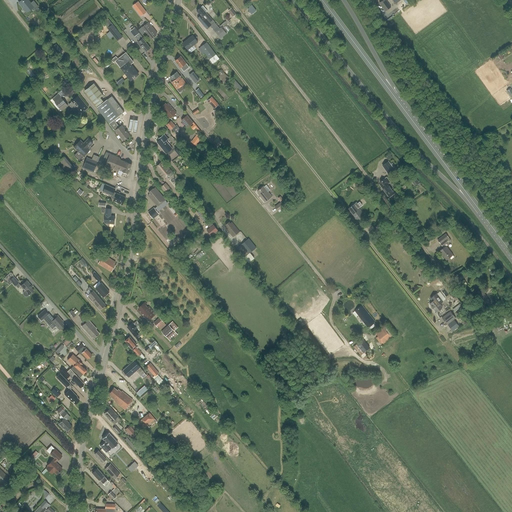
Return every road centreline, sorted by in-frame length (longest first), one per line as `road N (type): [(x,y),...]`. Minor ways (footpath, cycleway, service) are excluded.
road 1 (tertiary): [(75,511),(79,449),(120,299),(155,76),(178,3)]
road 2 (trunk): [(294,0),(414,150),(467,196)]
road 3 (trunk): [(467,196),(388,88)]
